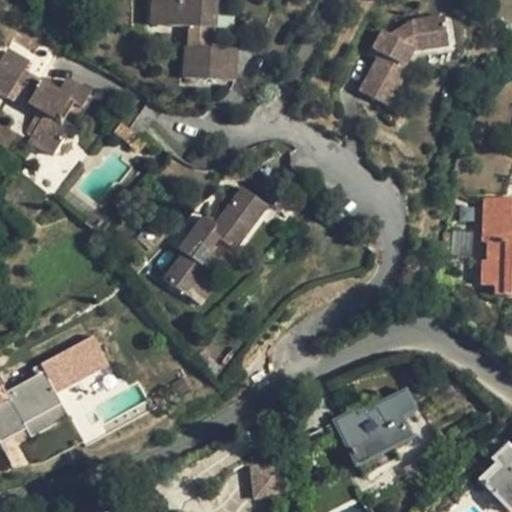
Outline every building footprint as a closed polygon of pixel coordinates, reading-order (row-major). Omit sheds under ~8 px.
[(204,0),(154,0),(153,25),(188,27),(196,27),(195,48),(187,47),(186,47),(184,79),(233,82),(235,50),(209,48),(209,28),(213,29),(216,1),(204,0)] [(383,32),(373,49),(381,54),(378,59),(361,91),(388,106),(409,68),(404,65),(413,49),(416,50),(448,46),(444,18),(413,22),(410,23),(391,36),(383,32)] [(196,27),(188,27),(187,47),(195,48),(196,27)] [(7,49),(0,61),(0,94),(7,98),(13,89),(31,99),(28,103),(45,114),(42,119),(32,135),(28,142),(53,156),(70,126),(62,121),(73,104),(81,108),(90,94),(66,79),(58,92),(24,71),(29,63),(7,49)] [(373,49),(371,55),(378,59),(381,54),(373,49)] [(28,103),(31,99),(13,89),(7,98),(25,109),(28,103)] [(28,103),(25,109),(36,115),(42,119),(45,114),(28,103)] [(81,108),(73,104),(62,121),(70,126),(81,108)] [(42,119),(36,115),(26,132),(32,135),(42,119)] [(121,122),(113,133),(128,145),(131,149),(137,155),(149,141),(121,122)] [(204,217),(179,250),(184,253),(164,279),(186,297),(200,278),(215,258),(207,252),(218,238),(234,250),(266,207),(242,189),(219,220),(215,225),(204,217)] [(481,263),(481,286),(495,287),(495,295),(511,295),(511,200),(483,199),(482,227),(482,242),(486,243),(486,263),(481,263)] [(219,220),(204,217),(215,225),(219,220)] [(473,237),(442,233),(441,253),(471,256),(473,237)] [(442,269),(436,266),(433,274),(440,276),(442,269)] [(208,284),(200,278),(186,297),(194,302),(208,284)] [(52,390),(109,369),(97,337),(40,358),(52,390)] [(0,381),(0,399),(2,404),(10,400),(0,381)] [(28,381),(17,387),(24,399),(34,392),(28,381)] [(333,421),(356,466),(393,448),(412,439),(401,418),(415,411),(404,391),(364,411),(362,407),(333,421)] [(511,449),(508,445),(492,460),(500,467),(482,484),(508,511),(511,511),(511,449)] [(393,448),(356,466),(361,477),(398,458),(393,448)] [(248,467),(253,496),(275,493),(271,463),(248,467)]
